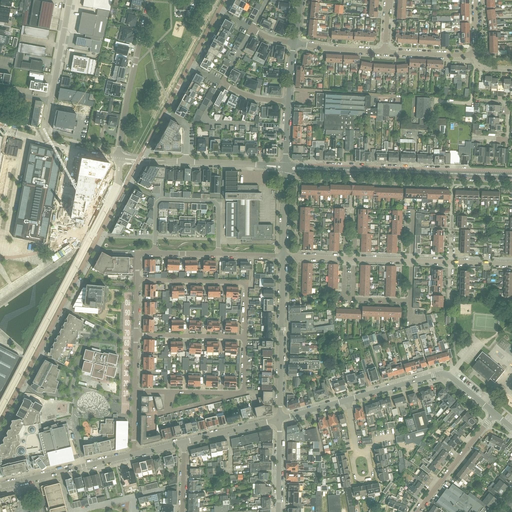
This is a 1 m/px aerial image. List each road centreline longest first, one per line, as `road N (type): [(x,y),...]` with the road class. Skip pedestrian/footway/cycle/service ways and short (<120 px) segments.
road 1 (tertiary): [(511,176),(286,168)]
road 2 (residential): [(286,168),(117,158)]
road 3 (residential): [(137,280),(247,283),(245,337)]
road 4 (residential): [(279,419),(283,256)]
road 5 (unclassified): [(117,158),(150,0)]
road 6 (unclassified): [(155,237),(158,202),(213,203),(219,254)]
road 7 (unclassified): [(0,487),(134,454)]
road 8 (residential): [(418,511),(494,413)]
